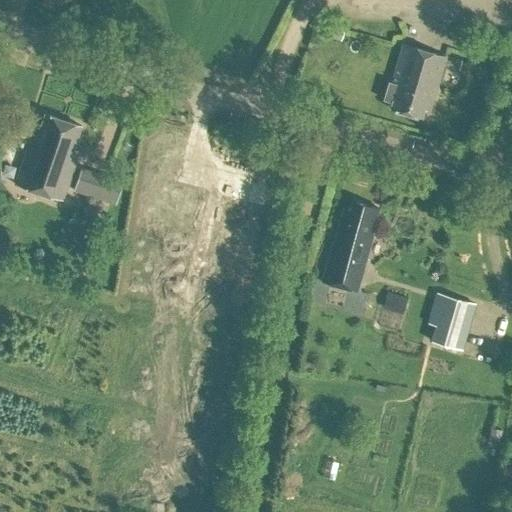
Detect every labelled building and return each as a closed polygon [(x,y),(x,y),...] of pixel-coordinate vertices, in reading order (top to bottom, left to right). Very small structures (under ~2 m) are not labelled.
[(320,35),(341,40),(343,31),(323,26),(320,35)] [(461,60),(447,56),(446,56),(446,54),(404,41),(391,82),(388,81),(383,99),(390,101),(388,108),(419,117),(423,105),(430,107),(443,65),(458,70),(461,60)] [(82,126),(46,114),(42,124),(30,120),(29,123),(18,119),(14,132),(23,135),(24,133),(31,135),(15,184),(63,200),(79,153),(73,151),(82,126)] [(85,162),(77,184),(99,192),(107,170),(85,162)] [(108,175),(99,199),(114,204),(122,180),(108,175)] [(378,208),(353,201),(351,209),(342,206),(336,228),(341,229),(338,241),(333,239),(322,281),(357,290),(372,234),(371,234),(378,208)] [(387,292),(382,308),(402,313),(406,297),(387,292)] [(431,340),(447,345),(461,349),(475,303),(436,292),(427,323),(435,325),(431,340)] [(490,427),(488,440),(498,442),(500,429),(490,427)]
